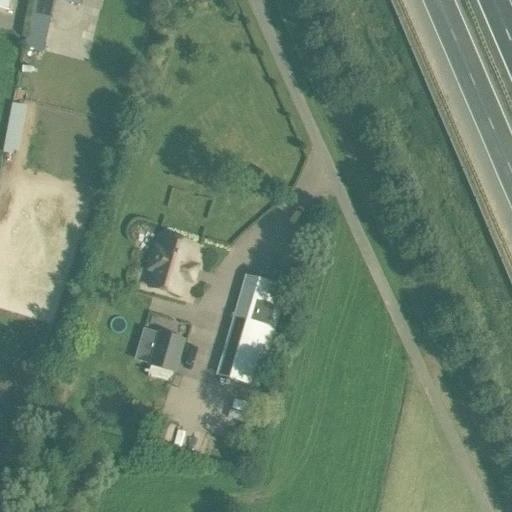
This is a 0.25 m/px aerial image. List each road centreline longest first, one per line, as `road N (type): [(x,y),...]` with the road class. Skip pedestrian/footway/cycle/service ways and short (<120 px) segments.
road 1 (unclassified): [(490,511),(330,178),(258,0)]
road 2 (motorway): [(436,0),(511,177)]
